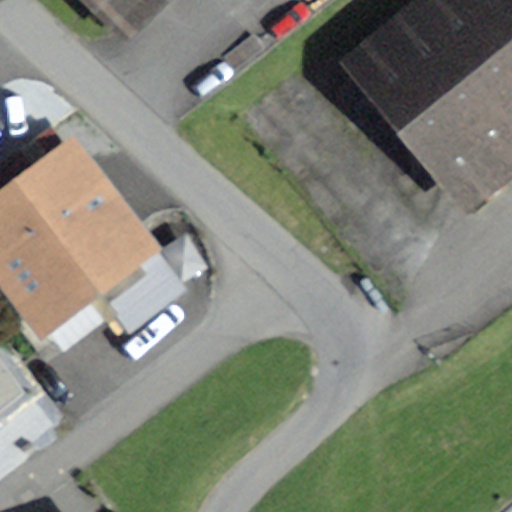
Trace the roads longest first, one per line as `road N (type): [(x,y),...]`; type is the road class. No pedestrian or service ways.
road 1 (residential): [(4,0),(280,277)]
road 2 (residential): [(0,494),(280,277)]
road 3 (residential): [(280,277),(333,337),(340,365),(332,393),(230,487),(216,511)]
